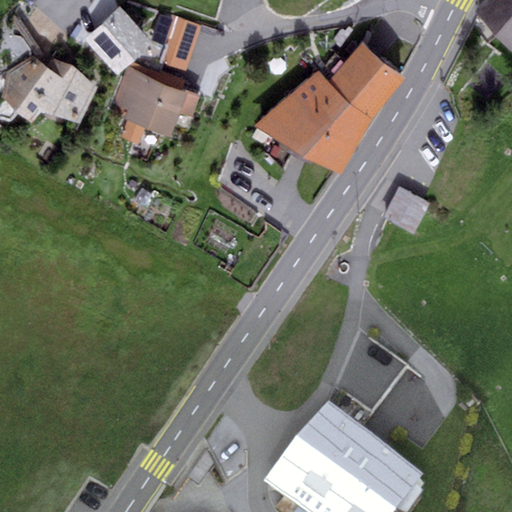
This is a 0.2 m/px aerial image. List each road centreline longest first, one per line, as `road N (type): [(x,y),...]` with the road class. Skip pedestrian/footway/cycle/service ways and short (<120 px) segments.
road 1 (primary): [(457,0),(386,130),(215,380)]
road 2 (primary): [(215,380),(126,511)]
